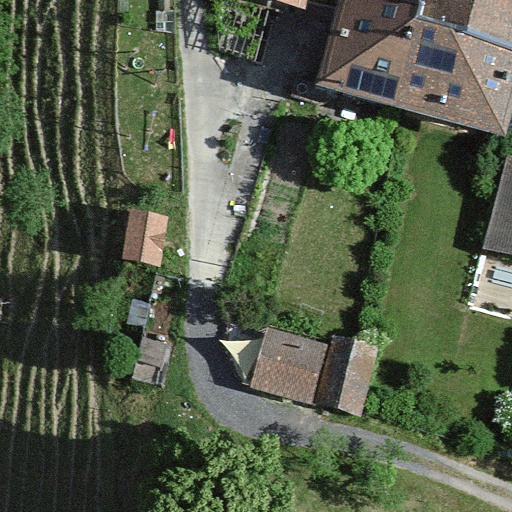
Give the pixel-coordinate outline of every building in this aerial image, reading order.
[(511,0),(212,0),(312,25),(293,97),(475,144),(498,60),(511,62),(511,0)] [(511,176),(494,172),(475,251),(511,259),(511,176)] [(147,233),(116,228),(109,269),(138,273),(147,233)] [(283,412),(301,356),(256,341),(237,393),(283,412)] [(353,369),(317,361),(303,412),(337,421),(353,369)]
